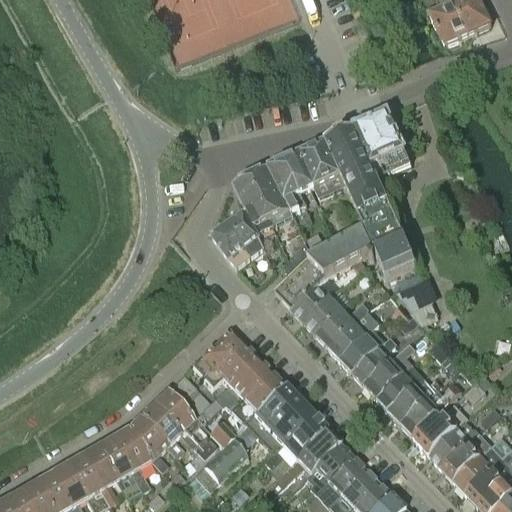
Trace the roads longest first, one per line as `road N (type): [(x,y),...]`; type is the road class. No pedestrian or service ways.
road 1 (tertiary): [(0,398),(58,358),(133,277),(151,223),(147,141)]
road 2 (unclassified): [(0,500),(107,439),(157,399),(242,302)]
road 3 (residential): [(224,166),(511,52)]
road 4 (residential): [(438,511),(242,302)]
road 5 (unclassified): [(242,302),(189,243),(224,166)]
road 6 (tertiary): [(147,141),(64,0)]
